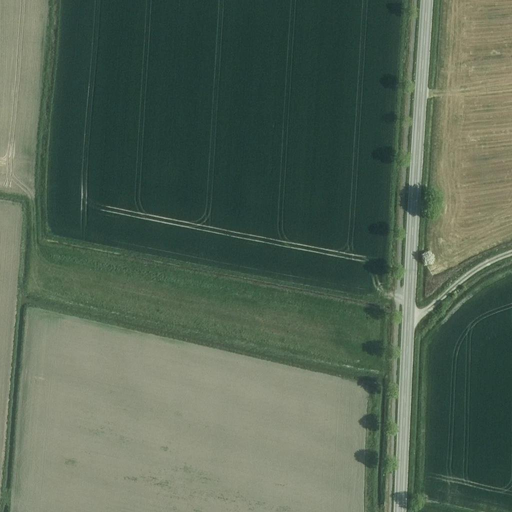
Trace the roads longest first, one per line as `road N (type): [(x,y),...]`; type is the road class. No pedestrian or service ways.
road 1 (secondary): [(428,0),(402,511)]
road 2 (track): [(409,324),(511,253)]
